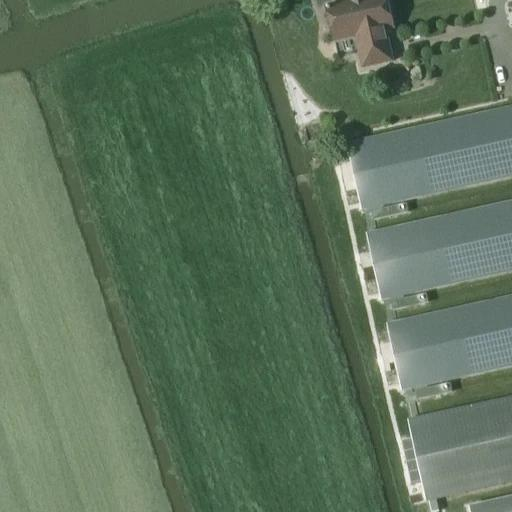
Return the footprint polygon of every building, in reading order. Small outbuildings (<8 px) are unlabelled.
[(347,0),(348,3),(327,8),(335,43),(356,38),(363,70),(393,63),(386,32),(393,30),(386,0),(347,0)] [(347,195),(357,193),(361,208),(370,207),(373,222),(409,215),(407,205),(384,210),(383,204),(511,176),(511,108),(347,143),(352,165),(341,167),(347,195)] [(366,285),(377,282),(381,299),(390,297),(393,313),(429,305),(427,296),(404,301),(403,295),(511,271),(511,202),(367,234),(371,255),(361,258),(366,285)] [(387,375),(397,373),(401,391),(414,388),(417,402),(452,395),(450,385),(428,390),(427,385),(511,366),(511,298),(387,326),(391,345),(381,348),(387,375)] [(413,441),(401,444),(411,486),(423,484),(427,503),(429,502),(430,511),(438,511),(436,501),(511,483),(511,398),(409,422),(413,441)] [(511,511),(511,500),(471,509),(471,511),(511,511)]
